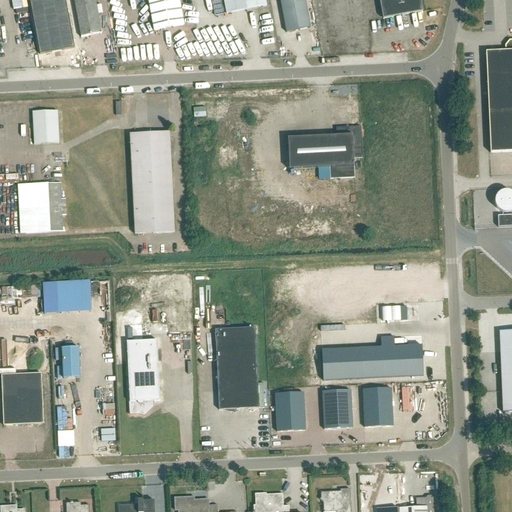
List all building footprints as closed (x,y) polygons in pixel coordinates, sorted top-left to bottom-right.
[(29,0),(40,55),(74,49),(65,0),(29,0)] [(73,0),(81,38),(101,34),(94,0),(73,0)] [(147,0),(154,31),(184,26),(178,0),(147,0)] [(211,0),(215,16),(266,6),(264,0),(211,0)] [(279,0),(286,33),(310,29),(304,0),(279,0)] [(378,0),(383,19),(422,12),(419,0),(378,0)] [(511,41),(509,41),(505,46),(505,52),(485,53),(490,153),(511,152),(511,41)] [(34,145),(59,144),(57,111),(32,113),(34,145)] [(331,179),(355,178),(354,159),(362,159),(360,127),(336,128),(337,137),(288,139),(289,170),(330,168),(331,179)] [(135,235),(175,233),(170,133),(130,135),(135,235)] [(61,200),(61,184),(47,185),(49,233),(62,232),(61,216),(66,216),(65,200),(61,200)] [(511,212),(511,192),(501,192),(501,212),(511,212)] [(511,215),(498,216),(498,228),(511,227),(511,215)] [(94,312),(93,281),(45,283),(46,314),(94,312)] [(130,415),(140,415),(142,416),(144,414),(146,414),(147,413),(149,412),(151,410),(152,408),(153,407),(153,402),(160,401),(157,341),(143,342),(143,324),(126,325),(127,335),(130,403),(130,415)] [(235,413),(235,410),(259,409),(255,329),(215,331),(219,411),(231,410),(231,412),(235,413)] [(500,352),(511,351),(511,331),(499,332),(500,352)] [(321,351),(323,382),(423,377),(422,346),(321,351)] [(64,380),(80,379),(78,348),(62,349),(64,380)] [(501,372),(511,371),(511,351),(500,352),(501,372)] [(501,392),(511,391),(511,371),(501,372),(501,392)] [(3,427),(43,425),(41,375),(1,376),(3,427)] [(363,390),(364,429),(393,427),(391,389),(363,390)] [(352,429),(350,391),(322,393),(324,430),(352,429)] [(502,413),(511,412),(511,391),(501,392),(502,413)] [(303,393),(275,395),(277,433),(305,431),(303,393)] [(69,423),(67,399),(57,400),(59,424),(69,423)] [(115,404),(103,404),(103,415),(116,414),(115,404)] [(102,442),(117,441),(116,428),(101,429),(102,442)] [(350,511),(350,490),(340,490),(340,494),(333,494),(332,492),(321,493),(321,499),(319,500),(323,503),(323,511),(350,511)] [(266,496),(266,494),(255,495),(256,506),(254,506),(254,511),(253,511),(252,511),(289,511),(289,507),(283,507),(282,495),(266,496)] [(217,511),(217,506),(209,506),(208,500),(187,501),(187,498),(174,499),(175,511),(178,511),(177,511),(217,511)] [(399,511),(433,511),(433,498),(416,499),(416,508),(399,509),(399,511)] [(138,505),(120,506),(120,511),(153,511),(153,500),(143,500),(138,501),(138,505)] [(72,504),(72,503),(71,503),(71,504),(66,504),(66,511),(89,511),(89,506),(76,507),(76,504),(72,504)]
